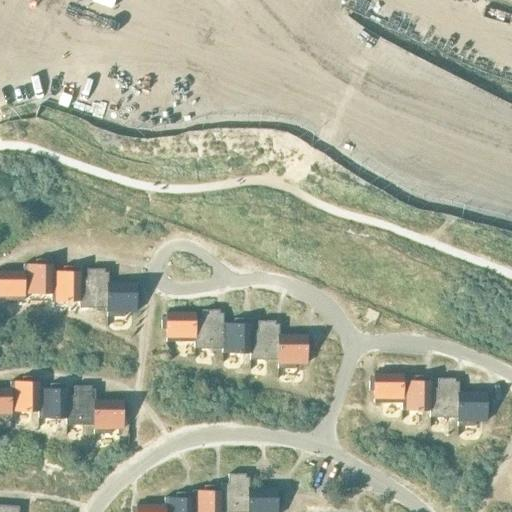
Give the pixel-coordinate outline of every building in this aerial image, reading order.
[(339,16),(326,35),(368,63),(381,44),(339,16)] [(392,42),(379,71),(408,85),(422,57),(392,42)] [(268,97),(262,117),(290,126),(296,105),(268,97)] [(484,122),(506,130),(511,112),(490,104),(484,122)] [(347,123),(341,143),(361,148),(367,129),(347,123)] [(511,187),(467,175),(462,195),(511,208),(511,187)] [(24,264),(24,270),(24,271),(24,293),(52,293),(52,271),(53,271),(53,264),(24,264)] [(52,293),(52,300),(79,300),(80,300),(80,278),(81,278),(81,271),(53,271),(53,264),(53,271),(52,271),(52,293)] [(0,299),(24,299),(24,293),(24,271),(24,270),(0,269),(0,299)] [(79,300),(79,307),(107,307),(108,307),(108,282),(109,282),(108,282),(105,279),(105,269),(87,269),(87,278),(81,278),(81,271),(81,278),(80,278),(80,300),(79,300)] [(136,282),(109,282),(108,282),(108,307),(107,307),(107,316),(125,316),(125,312),(136,312),(137,299),(141,299),(141,290),(137,290),(136,282)] [(194,341),(194,347),(222,348),(222,352),(222,348),(223,348),(223,323),(224,323),(223,323),(220,319),(220,309),(202,309),(202,319),(196,319),(195,319),(195,341),(194,341)] [(194,347),(194,341),(195,341),(195,319),(196,319),(195,319),(195,312),(167,312),(167,320),(161,320),(161,329),(167,329),(167,341),(194,341),(194,347)] [(222,352),(250,352),(251,352),(251,330),(252,330),(252,323),(244,323),(244,318),(235,318),(234,323),(224,323),(223,323),(223,348),(222,348),(222,352)] [(251,352),(250,352),(250,359),(278,359),(278,367),(278,359),(279,359),(279,334),(276,330),(276,321),(258,320),(258,330),(252,330),(252,323),(252,330),(251,330),(251,352)] [(307,334),(279,334),(279,359),(278,359),(278,367),(295,368),(295,364),(306,364),(307,351),(312,351),(312,342),(307,342),(307,334)] [(402,402),(402,403),(403,403),(403,381),(403,373),(374,373),(374,381),(369,381),(369,390),(374,390),(374,402),(402,402)] [(11,388),(11,410),(39,410),(39,388),(40,388),(40,381),(32,381),(32,376),(22,376),(22,381),(11,381),(11,388)] [(403,403),(402,403),(402,410),(430,410),(431,388),(432,388),(432,387),(432,381),(423,381),(423,376),(414,376),(414,381),(403,381),(403,403)] [(457,417),(458,417),(459,392),(455,388),(455,378),(438,378),(438,387),(432,387),(432,388),(431,388),(430,410),(430,416),(457,417)] [(0,416),(11,417),(11,410),(11,388),(11,381),(10,381),(10,388),(0,387),(0,416)] [(39,410),(39,418),(66,418),(66,417),(67,417),(67,395),(68,395),(68,388),(60,388),(60,384),(51,383),(51,388),(40,388),(40,381),(40,388),(39,388),(39,410)] [(68,388),(68,395),(67,395),(67,417),(66,417),(66,418),(66,424),(94,424),(94,432),(94,425),(95,425),(95,399),(91,396),(91,386),(74,386),(74,395),(68,395),(68,388)] [(458,417),(457,417),(457,425),(475,425),(475,422),(486,422),(486,408),(491,408),(492,399),(487,399),(487,392),(459,392),(458,417)] [(95,400),(95,399),(95,425),(94,425),(94,432),(111,433),(111,429),(123,429),(123,416),(128,416),(128,407),(123,407),(123,399),(95,400)] [(221,483),(221,490),(221,511),(249,511),(249,487),(250,487),(249,487),(246,483),(246,473),(228,473),(228,483),(221,483)] [(193,511),(221,511),(221,490),(214,490),(214,486),(205,485),(205,490),(193,490),(193,497),(193,511)] [(277,487),(250,487),(249,487),(249,511),(276,511),(277,504),(283,504),(283,495),(277,495),(277,487)] [(193,497),(193,490),(192,490),(192,497),(186,497),(186,492),(177,492),(177,497),(165,497),(165,504),(165,511),(193,511),(193,497)] [(165,511),(165,504),(165,497),(164,497),(164,503),(137,503),(137,511),(132,511),(131,511),(165,511)]
